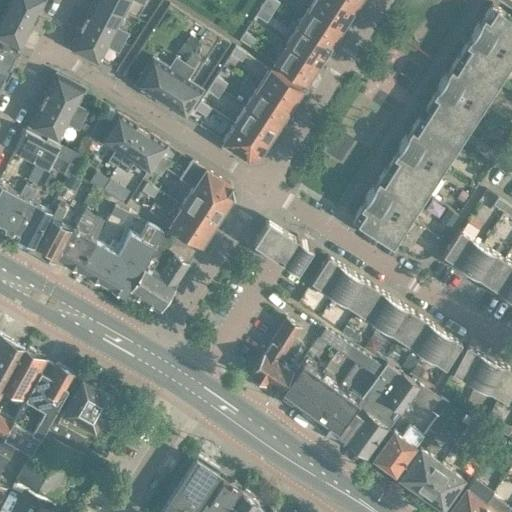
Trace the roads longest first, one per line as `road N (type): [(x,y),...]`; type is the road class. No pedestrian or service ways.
road 1 (residential): [(511,341),(261,185)]
road 2 (residential): [(43,46),(261,185)]
road 3 (primary): [(369,511),(186,381)]
road 4 (residential): [(261,185),(382,0)]
road 5 (residential): [(154,360),(261,185)]
road 6 (primary): [(154,360),(0,273)]
road 7 (residential): [(108,511),(186,381)]
